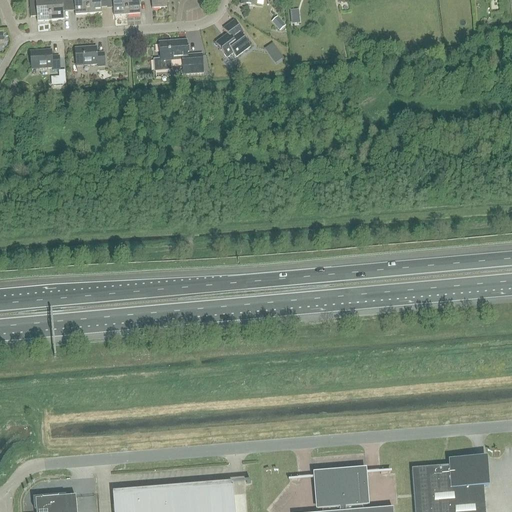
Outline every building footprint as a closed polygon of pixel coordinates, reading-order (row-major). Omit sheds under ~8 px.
[(48,0),(43,0),(36,1),(35,0),(28,0),(29,8),(36,7),(37,23),(50,22),(48,0)] [(62,1),(67,1),(67,0),(48,0),(50,22),(63,21),(62,1)] [(67,0),(67,1),(73,0),(74,16),(88,15),(86,0),(67,0)] [(100,0),(86,0),(88,15),(101,15),(100,0)] [(125,0),(111,0),(113,17),(126,16),(125,0)] [(125,0),(126,16),(140,16),(139,0),(125,0)] [(151,0),(152,11),(167,9),(166,0),(151,0)] [(241,0),(241,7),(262,9),(262,6),(256,5),(256,0),(241,0)] [(274,26),(279,31),(285,26),(280,21),(274,26)] [(236,58),(250,48),(241,36),(243,35),(234,23),(224,30),(228,36),(216,45),(227,60),(234,55),(236,58)] [(499,35),(511,33),(511,26),(498,28),(499,35)] [(160,62),(154,62),(155,72),(170,71),(169,62),(181,61),(183,76),(203,75),(202,56),(187,57),(186,42),(159,44),(160,62)] [(96,68),(104,67),(103,55),(96,55),(96,49),(74,51),(75,67),(96,65),(96,68)] [(52,71),(60,70),(59,58),(52,59),(52,53),(30,54),(31,71),(52,69),(52,71)] [(488,487),(483,485),(482,470),(477,466),(452,468),(449,463),(449,468),(411,471),(414,511),(485,511),(484,494),(483,488),(488,487)] [(389,473),(290,481),(290,483),(315,480),(317,511),(322,510),(322,511),(392,511),(392,510),(372,511),(362,511),(362,507),(367,507),(365,476),(390,474),(389,473)] [(234,511),(232,484),(112,494),(113,511),(234,511)] [(76,511),(76,499),(35,502),(36,511),(76,511)]
